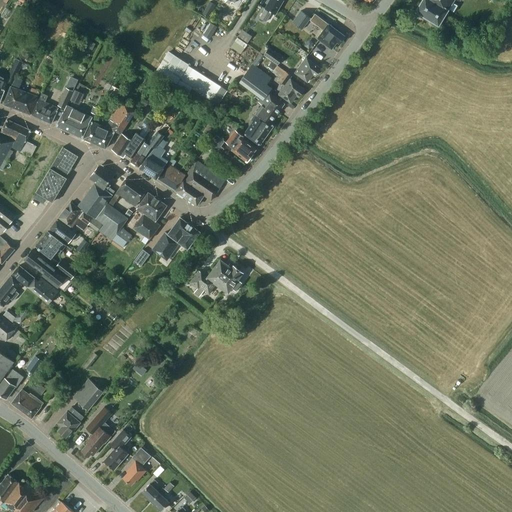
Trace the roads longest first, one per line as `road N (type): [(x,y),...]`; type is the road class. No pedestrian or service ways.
road 1 (tertiary): [(207,213),(259,171),(366,25)]
road 2 (tertiary): [(122,511),(0,410)]
road 3 (tertiary): [(0,276),(90,155)]
road 4 (tertiary): [(207,213),(190,211),(106,153),(90,155)]
